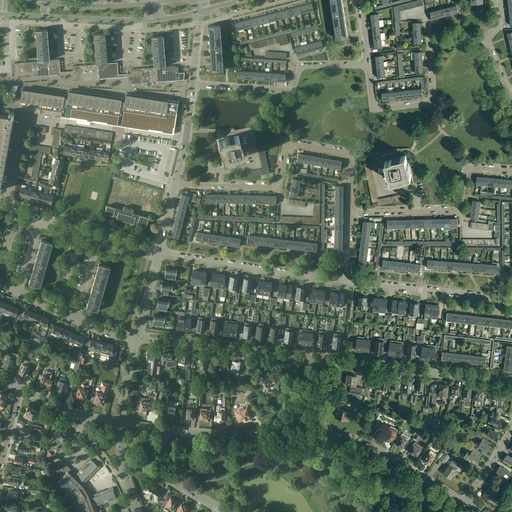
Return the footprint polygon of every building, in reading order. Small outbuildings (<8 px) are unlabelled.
[(330,0),(332,9),(343,7),(341,0),(330,0)] [(311,3),(305,5),(306,12),(313,10),(313,11),(311,3)] [(306,12),(305,5),(298,6),(300,14),(306,12)] [(456,5),(449,7),(451,15),(458,13),(456,5)] [(298,6),(292,8),(294,15),(300,14),(298,6)] [(345,22),(343,7),(332,9),(334,24),(345,22)] [(443,9),(445,16),(451,15),(449,7),(443,9)] [(292,8),(285,10),(287,17),(294,15),(292,8)] [(443,9),(436,10),(438,18),(445,16),(443,9)] [(287,17),(285,10),(279,11),(281,19),(287,17)] [(438,18),(436,10),(430,12),(429,12),(432,20),(438,18)] [(279,11),(273,13),(274,21),(281,19),(279,11)] [(274,21),(273,13),(266,15),(268,22),(274,21)] [(370,15),(371,22),(379,20),(378,14),(370,14),(370,15)] [(266,15),(260,16),(262,24),(268,22),(266,15)] [(255,26),(262,24),(260,16),(253,18),(255,26)] [(253,18),(247,20),(249,27),(255,26),(253,18)] [(247,20),(241,21),(242,29),(249,27),(247,20)] [(379,27),(379,20),(371,22),(372,28),(379,27)] [(242,29),(241,21),(234,23),(236,31),(242,29)] [(336,39),(348,38),(348,37),(347,37),(345,22),(334,24),(336,39)] [(219,25),(207,26),(208,26),(209,41),(220,40),(219,25)] [(47,30),(35,31),(37,46),(48,45),(47,30)] [(105,33),(93,34),(95,49),(106,48),(105,33)] [(163,36),(151,37),(153,52),(164,51),(163,36)] [(221,55),(220,40),(209,41),(210,56),(221,55)] [(321,41),(314,42),(316,50),(323,48),(321,40),(321,41)] [(316,50),(314,42),(307,44),(309,51),(316,50)] [(307,44),(301,46),(303,53),(309,51),(307,44)] [(48,45),(37,46),(38,61),(44,61),(48,60),(49,60),(48,45)] [(303,53),(301,46),(294,47),(296,55),(303,53)] [(106,48),(95,49),(96,64),(98,64),(107,63),(106,48)] [(164,51),(153,52),(154,67),(156,67),(165,67),(164,51)] [(221,55),(210,56),(211,71),(223,71),(223,70),(222,70),(221,55)] [(375,57),(376,63),(383,62),(383,56),(383,55),(375,56),(375,57)] [(25,62),(14,63),(14,65),(14,71),(15,75),(26,75),(30,74),(30,75),(31,76),(32,76),(33,76),(34,76),(35,76),(36,76),(37,76),(38,76),(43,76),(49,75),(49,73),(52,73),(54,74),(56,72),(60,72),(59,65),(59,59),(49,60),(48,60),(44,61),(38,61),(37,61),(36,61),(25,62)] [(79,66),(72,66),(72,71),(73,79),(80,78),(84,78),(84,80),(118,77),(118,75),(117,68),(117,66),(117,63),(109,63),(107,63),(98,64),(96,64),(91,65),(83,65),(79,66)] [(165,67),(156,67),(157,80),(157,82),(160,82),(170,81),(183,80),(184,73),(180,73),(178,73),(178,68),(175,68),(175,66),(165,66),(165,67)] [(141,68),(130,69),(130,74),(131,82),(131,84),(157,82),(157,80),(156,67),(154,67),(153,67),(149,68),(141,68)] [(377,77),(381,77),(385,76),(384,69),(377,70),(377,77)] [(9,85),(9,87),(9,91),(9,96),(15,97),(17,89),(18,85),(9,85)] [(403,98),(410,98),(409,90),(404,91),(404,88),(401,88),(401,91),(402,91),(403,98)] [(20,101),(19,109),(19,110),(19,111),(20,111),(24,112),(61,117),(64,118),(65,111),(66,107),(66,106),(67,98),(64,98),(64,97),(22,90),(20,101)] [(65,111),(64,118),(117,126),(118,121),(119,116),(120,110),(120,109),(121,101),(121,100),(121,98),(68,90),(67,97),(67,98),(66,106),(66,107),(65,111)] [(389,100),(388,92),(381,93),(382,101),(389,100)] [(118,121),(117,126),(121,126),(173,134),(178,102),(126,93),(125,99),(121,98),(121,100),(121,101),(120,109),(120,110),(119,116),(118,121)] [(0,115),(0,117),(0,150),(6,151),(12,117),(13,117),(14,112),(5,110),(5,116),(0,115)] [(65,126),(63,134),(66,134),(69,134),(72,135),(75,135),(76,127),(74,127),(71,127),(68,126),(65,126)] [(82,128),(81,136),(84,137),(87,137),(90,138),(91,130),(88,129),(85,129),(82,128)] [(97,131),(96,139),(99,139),(102,139),(105,140),(106,132),(103,132),(100,131),(97,131)] [(226,139),(218,141),(220,153),(222,153),(224,162),(236,159),(236,158),(244,156),(241,144),(240,144),(238,136),(226,138),(226,139)] [(64,146),(63,154),(70,155),(71,147),(72,144),(72,143),(69,142),(69,143),(68,146),(64,146)] [(77,148),(76,156),(82,157),(83,149),(84,146),(78,145),(77,148)] [(102,152),(101,160),(108,161),(109,153),(110,149),(106,148),(105,152),(102,152)] [(393,160),(385,161),(388,173),(389,173),(391,182),(403,179),(403,178),(411,176),(409,164),(407,164),(405,156),(393,158),(393,160)] [(55,159),(54,164),(62,167),(63,161),(64,161),(55,158),(55,159)] [(52,170),(60,173),(62,167),(54,164),(52,170)] [(261,166),(261,169),(269,174),(267,165),(261,166)] [(52,170),(50,176),(58,179),(60,173),(52,170)] [(58,179),(50,176),(49,182),(48,182),(57,185),(56,185),(58,179)] [(21,188),(19,196),(26,198),(28,190),(22,188),(21,188)] [(28,190),(26,198),(32,199),(34,192),(35,189),(31,188),(31,191),(28,190)] [(34,192),(32,199),(38,201),(40,193),(34,192)] [(46,195),(40,193),(38,201),(44,203),(46,195)] [(46,195),(44,203),(50,205),(51,205),(54,195),(50,194),(50,195),(47,194),(46,195)] [(181,194),(180,200),(187,202),(188,199),(195,201),(195,198),(181,194)] [(137,222),(137,223),(146,225),(148,218),(139,215),(139,216),(132,213),(133,209),(130,209),(130,212),(126,211),(126,207),(123,207),(122,211),(115,209),(115,208),(106,206),(104,213),(117,216),(116,219),(133,224),(134,221),(137,222)] [(178,239),(179,233),(172,231),(170,237),(178,239)] [(37,255),(48,258),(52,244),(52,243),(41,240),(41,241),(37,255)] [(37,255),(33,269),(44,272),(48,258),(37,255)] [(99,265),(94,279),(105,282),(110,268),(98,264),(98,265),(99,265)] [(166,267),(164,279),(172,280),(175,280),(175,275),(176,275),(176,274),(178,275),(179,269),(176,269),(176,268),(166,267)] [(39,287),(44,272),(33,269),(29,284),(28,284),(40,287),(39,287)] [(191,284),(197,285),(199,272),(197,271),(198,271),(194,270),(194,271),(193,271),(191,284)] [(199,272),(197,285),(204,286),(206,273),(205,272),(202,271),(202,272),(199,272)] [(216,288),(218,274),(216,274),(216,273),(213,273),(213,274),(212,273),(210,285),(216,286),(216,288)] [(220,275),(218,274),(216,288),(223,289),(225,275),(224,275),(220,274),(220,275)] [(233,277),(230,276),(228,290),(235,291),(235,286),(237,287),(238,282),(236,282),(237,277),(233,276),(233,277)] [(247,279),(244,279),(242,292),(248,293),(249,289),(251,289),(252,284),(251,284),(250,284),(251,280),(250,279),(247,278),(247,279)] [(94,279),(90,293),(101,297),(105,282),(94,279)] [(256,294),(263,296),(265,282),(263,281),(259,280),(259,281),(258,281),(256,294)] [(268,282),(265,282),(263,296),(269,296),(270,292),(271,292),(272,287),(270,287),(271,283),(271,282),(268,282)] [(162,283),(160,294),(168,295),(169,290),(172,291),(172,290),(174,290),(175,285),(172,285),(172,284),(162,283)] [(277,298),(283,299),(285,285),(282,285),(282,284),(280,283),(280,284),(279,284),(277,298)] [(285,285),(283,299),(290,300),(292,286),(291,286),(291,285),(287,285),(285,285)] [(300,287),(297,287),(295,301),(302,302),(302,297),(304,297),(305,292),(304,292),(304,293),(303,292),(304,288),(304,287),(300,287)] [(309,303),(316,304),(318,290),(316,290),(316,289),(313,289),(312,289),(309,303)] [(320,290),(318,290),(316,304),(316,301),(323,302),(324,291),(323,291),(323,290),(320,290)] [(328,306),(335,307),(337,293),(334,293),(334,292),(331,292),(330,292),(328,306)] [(101,297),(90,293),(86,308),(97,311),(101,297)] [(337,293),(335,307),(341,308),(343,294),(343,293),(340,293),(340,294),(337,293)] [(363,297),(360,296),(358,308),(365,308),(365,306),(367,306),(368,302),(367,302),(366,301),(366,297),(365,297),(366,296),(363,296),(363,297)] [(379,313),(381,299),(379,298),(375,297),(375,298),(374,298),(373,312),(379,313)] [(158,298),(156,310),(167,311),(167,306),(168,307),(168,300),(158,298)] [(383,299),(381,299),(379,313),(385,313),(387,300),(386,299),(383,298),(383,299)] [(402,301),(400,301),(398,315),(404,316),(406,302),(405,302),(405,301),(402,301)] [(415,303),(412,302),(410,316),(417,317),(417,312),(419,313),(419,308),(418,308),(418,303),(415,302),(415,303)] [(3,311),(9,314),(13,307),(7,304),(3,311)] [(431,319),(433,305),(431,305),(431,304),(427,304),(426,304),(424,318),(427,318),(428,316),(431,316),(431,319)] [(435,305),(433,305),(431,319),(437,320),(438,315),(439,315),(440,310),(438,310),(439,306),(439,305),(435,305)] [(19,309),(13,307),(9,314),(15,317),(19,309)] [(28,319),(31,312),(25,309),(24,312),(21,311),(20,314),(18,313),(17,316),(18,316),(17,320),(24,319),(25,317),(28,319)] [(31,312),(28,319),(27,321),(33,323),(34,321),(37,314),(31,312)] [(37,314),(34,321),(40,324),(43,317),(37,314)] [(154,314),(152,326),(163,327),(163,322),(164,322),(164,315),(154,314)] [(183,329),(184,316),(178,315),(176,328),(177,329),(181,330),(181,329),(183,329)] [(184,316),(183,329),(185,330),(188,331),(188,330),(189,330),(191,316),(184,316)] [(49,319),(43,317),(40,324),(44,326),(43,327),(44,329),(47,330),(48,327),(46,326),(49,319)] [(200,331),(203,332),(205,318),(198,317),(198,322),(196,322),(196,326),(196,327),(196,326),(197,327),(197,331),(197,332),(200,332),(200,331)] [(214,333),(217,333),(218,321),(218,319),(211,318),(211,320),(210,320),(209,332),(211,333),(214,334),(214,333)] [(229,335),(231,321),(224,320),(223,334),(224,334),(223,335),(227,335),(229,335)] [(231,321),(229,335),(231,335),(231,336),(234,336),(235,336),(237,322),(231,321)] [(247,337),(250,337),(251,324),(245,323),(244,327),(243,327),(242,332),(244,332),(243,337),(247,338),(247,337)] [(51,332),(57,335),(60,328),(54,325),(51,332)] [(261,339),(263,339),(265,327),(257,326),(255,338),(258,338),(258,339),(260,339),(261,339)] [(275,340),(276,341),(278,328),(270,327),(268,340),(271,340),(271,341),(275,341),(275,340)] [(66,330),(60,328),(57,335),(63,338),(66,330)] [(288,342),(291,342),(292,329),(286,328),(285,332),(284,332),(283,337),(284,337),(285,337),(284,341),(285,342),(288,343),(288,342)] [(304,344),(306,330),(300,329),(299,334),(297,334),(297,339),(298,339),(298,343),(298,344),(301,344),(302,344),(304,344)] [(66,330),(63,338),(62,340),(68,342),(72,333),(66,330)] [(306,330),(304,344),(307,344),(307,345),(310,345),(311,345),(312,331),(306,330)] [(321,346),(324,346),(326,334),(325,334),(325,332),(319,331),(319,333),(318,333),(316,345),(318,346),(321,347),(321,346)] [(75,343),(78,336),(72,333),(68,342),(74,345),(75,343)] [(336,348),(339,348),(340,334),(334,334),(333,338),(332,338),(331,343),(333,343),(332,347),(332,348),(336,348)] [(84,338),(78,336),(75,343),(78,344),(77,346),(80,348),(81,346),(84,338)] [(362,351),(364,337),(357,336),(357,341),(355,341),(355,346),(356,346),(356,350),(356,351),(359,351),(362,351)] [(379,353),(382,353),(384,341),(383,341),(384,339),(377,338),(377,340),(376,340),(374,352),(376,353),(379,354),(379,353)] [(92,350),(101,352),(103,343),(98,341),(91,339),(88,349),(92,350)] [(395,355),(397,341),(390,340),(389,354),(390,354),(389,355),(393,355),(395,355)] [(397,341),(395,355),(397,355),(397,356),(400,356),(401,355),(401,356),(403,342),(397,341)] [(113,345),(103,343),(101,352),(110,354),(109,359),(108,359),(107,363),(113,364),(118,347),(113,346),(113,345)] [(429,345),(428,359),(430,359),(430,360),(433,360),(433,359),(434,360),(435,349),(439,350),(439,343),(436,343),(436,346),(429,345)] [(412,357),(415,357),(417,345),(409,344),(407,356),(408,356),(408,357),(412,358),(412,357)] [(428,359),(429,345),(423,344),(421,358),(422,358),(422,359),(425,359),(425,358),(428,359)] [(33,353),(25,350),(23,355),(27,357),(27,356),(31,358),(33,353)] [(151,360),(149,376),(156,377),(156,374),(155,373),(156,357),(155,357),(155,352),(147,351),(146,359),(151,360)] [(16,358),(10,356),(11,355),(6,353),(3,359),(6,360),(3,367),(10,370),(14,371),(15,367),(13,366),(16,358)] [(173,360),(171,360),(172,354),(163,353),(163,358),(162,358),(161,364),(165,364),(165,363),(166,363),(166,365),(172,365),(173,360)] [(184,365),(187,365),(189,366),(190,360),(187,360),(188,356),(182,355),(181,358),(179,358),(178,363),(184,363),(184,365)] [(25,375),(27,376),(30,368),(28,367),(28,366),(30,362),(24,359),(22,364),(18,372),(20,373),(21,373),(21,374),(21,375),(23,376),(23,375),(24,375),(25,375)] [(214,360),(213,366),(213,370),(218,371),(218,367),(224,367),(225,361),(214,360)] [(235,371),(235,373),(240,374),(241,370),(242,370),(243,366),(242,366),(242,362),(238,362),(238,363),(232,362),(231,370),(235,371)] [(43,385),(49,387),(52,379),(52,378),(53,375),(48,374),(47,377),(42,375),(42,376),(39,375),(38,379),(41,379),(39,384),(40,385),(42,386),(43,385)] [(345,383),(345,384),(346,384),(351,385),(351,387),(350,393),(361,395),(361,394),(364,394),(365,389),(362,388),(355,387),(355,385),(356,377),(347,375),(346,381),(345,381),(345,382),(345,383)] [(65,393),(67,393),(69,389),(66,388),(69,381),(60,377),(58,381),(55,390),(65,393)] [(380,388),(380,391),(387,392),(387,389),(388,379),(385,379),(385,378),(382,377),(382,378),(381,378),(380,384),(379,387),(380,387),(380,388)] [(280,388),(281,388),(279,381),(276,382),(276,381),(269,383),(270,383),(267,384),(268,387),(268,388),(268,390),(269,391),(271,390),(272,390),(273,391),(275,391),(275,390),(277,389),(278,390),(279,389),(280,388)] [(429,391),(429,393),(429,395),(433,395),(433,393),(432,401),(436,401),(437,394),(435,393),(436,392),(436,388),(436,384),(433,384),(433,383),(431,383),(430,383),(429,391)] [(83,384),(82,389),(78,387),(77,393),(74,392),(72,396),(76,397),(76,398),(81,399),(82,400),(83,401),(84,400),(85,400),(88,390),(88,387),(89,386),(83,384)] [(243,393),(247,397),(256,389),(253,385),(243,393)] [(102,405),(103,405),(106,395),(107,389),(103,388),(102,394),(96,392),(95,397),(92,397),(90,401),(94,402),(95,404),(97,404),(98,403),(99,404),(100,405),(101,406),(102,405)] [(154,394),(149,393),(148,397),(154,398),(153,400),(157,400),(158,392),(155,392),(154,392),(154,394)] [(504,392),(498,392),(496,408),(502,408),(502,405),(502,400),(503,400),(503,399),(504,399),(504,396),(504,392)] [(148,412),(149,402),(149,399),(146,398),(146,399),(141,398),(140,401),(139,406),(137,406),(136,410),(139,410),(143,411),(143,412),(144,413),(146,413),(147,413),(148,412)] [(177,413),(177,407),(175,407),(175,402),(170,402),(170,406),(169,406),(168,415),(171,415),(171,416),(172,416),(172,417),(175,418),(175,416),(176,417),(176,416),(177,416),(177,413)] [(237,419),(238,422),(243,420),(247,419),(247,418),(252,417),(248,405),(243,407),(243,406),(238,408),(239,408),(234,410),(235,414),(232,415),(234,420),(237,419)] [(33,420),(35,421),(39,413),(37,412),(37,411),(33,409),(32,408),(30,406),(28,407),(26,411),(24,416),(32,420),(33,420)] [(187,406),(187,409),(186,414),(184,414),(183,418),(186,418),(187,419),(189,419),(190,419),(193,419),(194,409),(193,409),(194,406),(191,406),(187,406)] [(221,408),(221,407),(219,406),(217,406),(216,407),(216,411),(217,411),(217,416),(215,416),(214,420),(217,420),(217,421),(218,421),(219,421),(220,421),(221,421),(222,421),(222,420),(224,420),(224,411),(224,408),(221,408)] [(211,413),(211,410),(207,410),(207,409),(200,408),(199,419),(205,419),(205,420),(209,421),(209,420),(210,413),(211,413)] [(337,409),(335,417),(348,420),(349,416),(350,416),(351,413),(337,409)] [(497,426),(498,425),(501,426),(502,425),(502,424),(502,423),(503,420),(496,417),(495,418),(493,417),(491,416),(488,423),(497,426)] [(391,426),(389,428),(384,438),(387,440),(388,438),(392,440),(393,437),(395,438),(396,435),(395,434),(396,431),(397,429),(394,428),(391,426)] [(20,432),(21,433),(29,435),(29,436),(32,437),(34,429),(31,428),(28,427),(28,428),(23,427),(22,430),(21,430),(20,432)] [(57,436),(58,438),(65,432),(63,430),(63,429),(61,427),(61,428),(60,427),(54,433),(53,435),(55,438),(57,436)] [(490,438),(494,440),(498,433),(490,429),(486,428),(484,433),(487,435),(491,437),(490,438)] [(67,434),(65,432),(58,438),(60,439),(58,441),(61,444),(63,442),(69,437),(68,436),(69,436),(67,434)] [(407,439),(408,436),(402,433),(396,444),(399,446),(399,447),(402,448),(405,443),(406,443),(407,441),(406,440),(407,439)] [(472,448),(478,452),(480,449),(482,450),(483,449),(487,452),(489,449),(488,449),(490,446),(482,440),(479,444),(476,443),(472,448)] [(413,445),(409,451),(413,454),(413,455),(415,456),(416,456),(419,452),(420,452),(421,451),(421,449),(422,447),(415,442),(413,445)] [(26,452),(28,453),(32,453),(33,450),(29,449),(30,445),(27,445),(24,444),(24,445),(19,444),(18,446),(17,447),(17,449),(17,450),(21,451),(21,453),(25,454),(25,452),(26,452)] [(63,446),(61,449),(47,461),(52,478),(54,477),(50,462),(65,448),(63,446)] [(478,452),(472,448),(471,447),(468,451),(467,451),(463,457),(471,462),(471,461),(470,460),(472,457),(473,458),(474,457),(479,460),(480,457),(482,454),(478,452)] [(426,463),(426,462),(429,464),(435,456),(436,454),(430,450),(426,457),(423,455),(421,458),(424,460),(423,460),(424,461),(424,462),(426,463)] [(444,453),(440,460),(444,462),(448,456),(444,453)] [(511,455),(511,457),(507,454),(506,456),(505,456),(504,457),(505,457),(503,460),(511,465),(511,455)] [(13,461),(14,462),(14,463),(22,465),(25,465),(26,459),(23,459),(23,458),(15,457),(15,459),(14,460),(13,461)] [(101,511),(100,510),(98,511),(96,506),(102,503),(102,504),(103,504),(109,501),(116,498),(115,496),(113,492),(114,491),(113,487),(108,489),(92,495),(91,493),(90,492),(89,490),(88,491),(87,488),(87,487),(86,486),(85,484),(84,483),(96,470),(96,471),(100,467),(97,464),(96,465),(93,461),(92,461),(91,460),(86,465),(86,464),(85,465),(86,465),(81,470),(81,469),(80,470),(81,470),(76,475),(59,458),(55,462),(56,463),(54,466),(55,469),(62,477),(60,480),(58,482),(62,486),(64,489),(68,493),(67,494),(66,495),(65,497),(64,498),(64,501),(63,501),(63,502),(63,503),(64,503),(64,504),(65,505),(66,506),(67,506),(69,506),(71,506),(73,506),(75,506),(76,505),(78,511),(101,511)] [(445,471),(444,473),(450,478),(453,474),(454,475),(456,471),(455,471),(456,470),(454,469),(456,466),(452,463),(450,466),(449,465),(447,467),(446,466),(444,470),(445,471)] [(13,475),(17,476),(18,474),(20,475),(20,474),(22,475),(23,471),(27,472),(27,470),(21,469),(21,467),(18,467),(13,466),(11,473),(13,473),(13,475)] [(510,477),(511,474),(507,470),(500,466),(497,471),(503,475),(503,476),(508,479),(510,477)] [(18,485),(20,485),(23,486),(24,480),(21,479),(19,479),(19,478),(10,477),(9,484),(18,485)] [(144,494),(153,500),(158,502),(162,496),(159,494),(160,492),(157,490),(157,491),(149,486),(147,489),(146,488),(145,489),(143,491),(144,491),(145,492),(144,494)] [(499,492),(495,489),(491,486),(489,488),(488,487),(484,493),(482,496),(486,498),(489,500),(490,499),(493,501),(499,492)] [(8,496),(8,497),(17,498),(19,498),(20,495),(21,495),(22,492),(20,492),(20,491),(18,491),(17,491),(9,490),(9,492),(9,493),(8,494),(8,495),(8,496)] [(52,508),(53,506),(57,501),(49,496),(45,503),(52,508)] [(165,506),(164,508),(170,511),(176,502),(174,501),(174,500),(170,497),(168,501),(165,499),(163,504),(165,506)]
